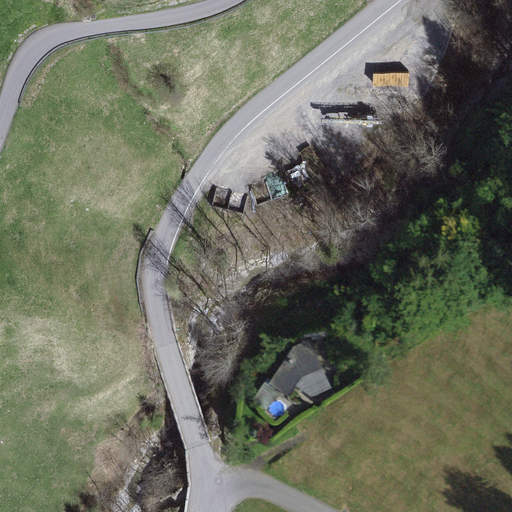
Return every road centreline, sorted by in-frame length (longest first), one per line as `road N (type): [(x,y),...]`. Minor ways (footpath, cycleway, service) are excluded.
road 1 (tertiary): [(388,0),(223,137),(163,233),(152,299),(205,481)]
road 2 (tertiary): [(0,130),(16,84),(46,44),(230,0)]
